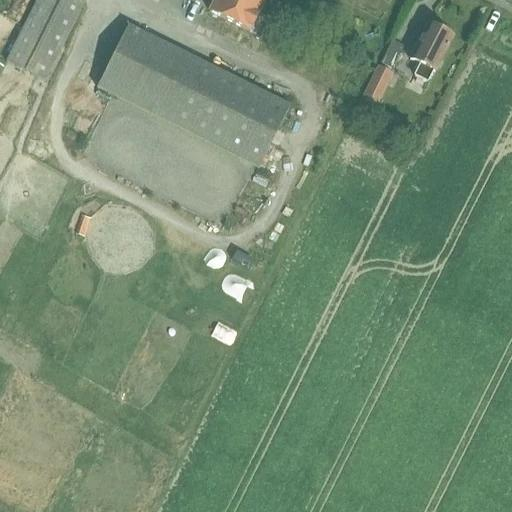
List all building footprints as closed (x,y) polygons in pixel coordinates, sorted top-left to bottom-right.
[(82,5),(71,0),(36,0),(5,63),(43,82),(82,5)] [(209,0),(214,3),(209,13),(248,33),(249,30),(256,34),(264,20),(256,16),(264,0),(209,0)] [(443,31),(438,32),(426,26),(409,61),(420,66),(414,78),(426,84),(432,73),(434,74),(452,39),(449,38),(447,33),(443,31)] [(258,170),(289,108),(127,28),(96,89),(258,170)] [(377,101),(403,47),(392,41),(365,96),(377,101)] [(402,149),(401,152),(403,156),(406,158),(409,158),(413,157),(415,154),(415,150),(414,147),(411,145),(407,144),(404,146),(402,149)] [(80,234),(81,214),(69,213),(67,234),(80,234)] [(141,264),(123,270),(125,279),(143,274),(141,264)] [(251,285),(254,270),(236,266),(232,280),(251,285)] [(236,309),(237,295),(223,295),(222,308),(236,309)]
